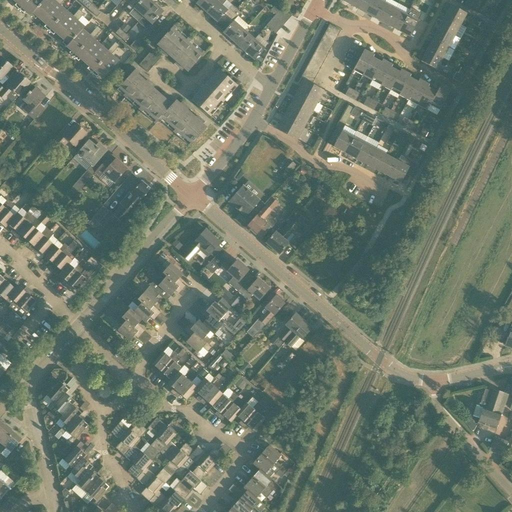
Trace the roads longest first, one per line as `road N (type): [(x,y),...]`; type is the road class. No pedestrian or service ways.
road 1 (tertiary): [(436,381),(408,377),(379,359),(191,197)]
road 2 (tertiary): [(191,197),(0,28)]
road 3 (residential): [(199,511),(238,467),(241,452),(186,412),(155,404),(135,384)]
road 4 (residential): [(79,326),(191,197)]
road 5 (unclassified): [(386,196),(252,123)]
road 6 (unclassified): [(438,77),(314,10)]
road 7 (residential): [(511,491),(437,408),(436,381)]
road 8 (residential): [(274,84),(165,0)]
road 9 (residential): [(135,384),(147,353),(200,281)]
